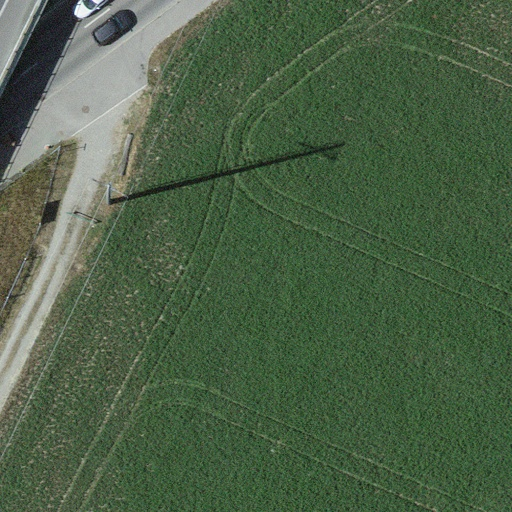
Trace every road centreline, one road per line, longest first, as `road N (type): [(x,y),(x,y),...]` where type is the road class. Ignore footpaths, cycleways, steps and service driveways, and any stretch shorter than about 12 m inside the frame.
road 1 (track): [(0,376),(77,217),(111,116),(118,66),(109,10)]
road 2 (secondary): [(124,0),(0,92)]
